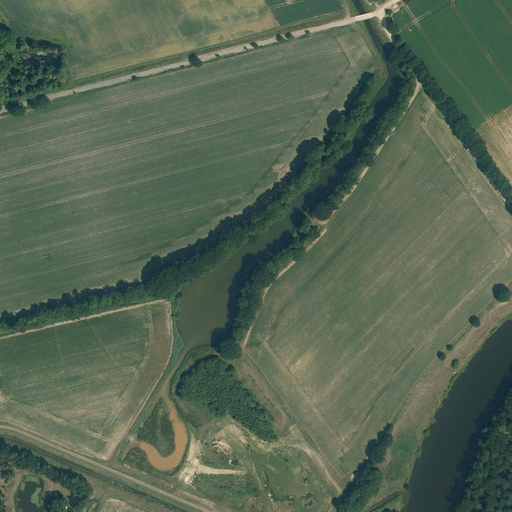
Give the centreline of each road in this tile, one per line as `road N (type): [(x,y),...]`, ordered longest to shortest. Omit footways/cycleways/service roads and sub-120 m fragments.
road 1 (unclassified): [(0,110),(373,15)]
road 2 (track): [(511,209),(379,12)]
road 3 (track): [(0,426),(208,511)]
